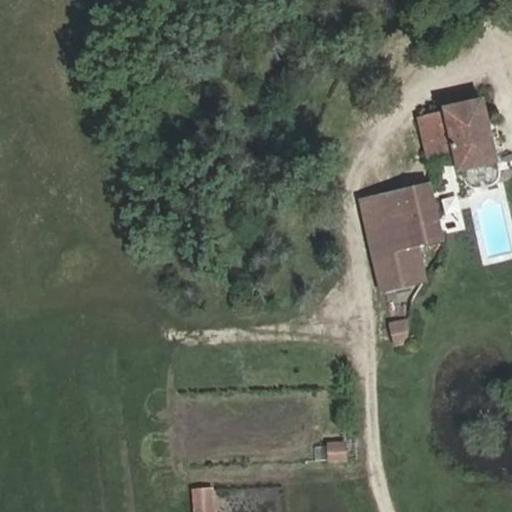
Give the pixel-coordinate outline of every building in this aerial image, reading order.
[(448,107),(459,158),(462,167),(499,159),(485,99),(448,107)] [(432,164),(459,158),(448,107),(421,113),(432,164)] [(376,293),(426,283),(418,246),(441,241),(429,182),(357,196),(376,293)] [(391,319),(388,345),(406,347),(408,321),(391,319)] [(189,488),(191,511),(214,511),(212,486),(189,488)]
